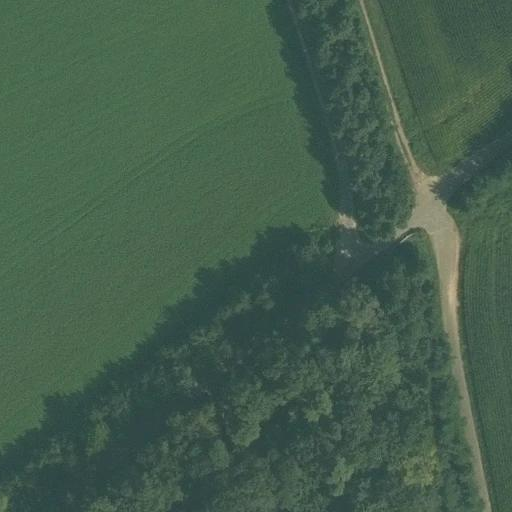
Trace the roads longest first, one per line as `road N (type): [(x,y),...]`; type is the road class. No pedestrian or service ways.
road 1 (unclassified): [(36,511),(428,202)]
road 2 (unclassified): [(428,202),(481,511)]
road 3 (track): [(340,271),(341,171),(289,0)]
road 4 (track): [(413,214),(356,0)]
